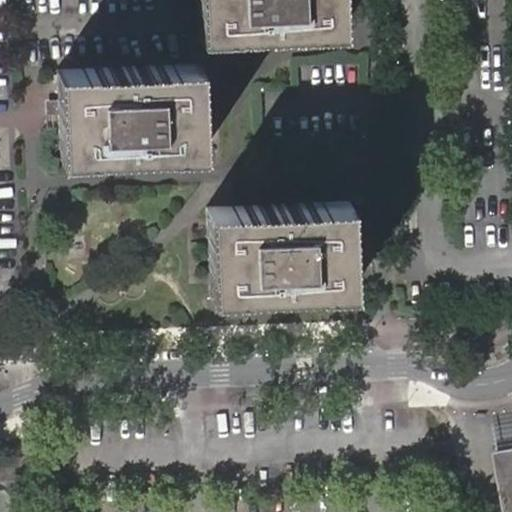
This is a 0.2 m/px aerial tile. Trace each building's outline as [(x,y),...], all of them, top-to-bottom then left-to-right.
[(196,0),(198,35),(340,29),(338,0),(196,0)] [(55,70),(58,157),(203,151),(199,64),(55,70)] [(205,207),(209,295),(352,289),(348,202),(205,207)] [(511,445),(489,450),(500,511),(507,511),(507,510),(506,510),(500,480),(511,477),(511,445)] [(511,511),(511,477),(500,480),(506,510),(507,510),(507,511),(511,511)]
